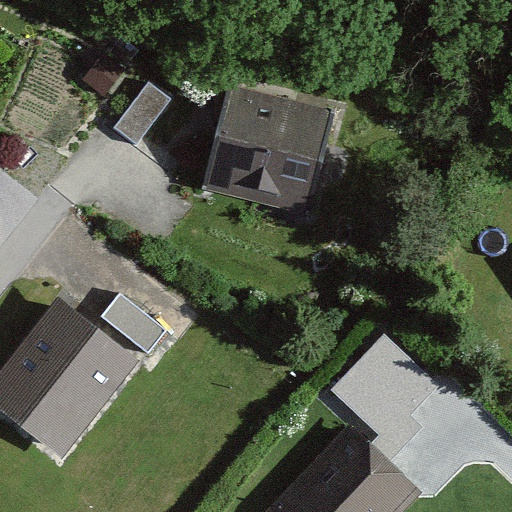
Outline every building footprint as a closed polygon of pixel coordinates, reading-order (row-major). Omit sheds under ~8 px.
[(135,74),(113,60),(96,85),(117,100),(135,74)] [(183,105),(160,88),(121,141),(144,158),(183,105)] [(351,115),(255,89),(226,193),(322,220),(351,115)] [(102,330),(66,304),(0,391),(0,411),(71,465),(169,334),(124,301),(102,330)] [(441,433),(402,393),(377,417),(416,458),(441,433)] [(413,511),(432,493),(365,426),(278,511),(413,511)]
